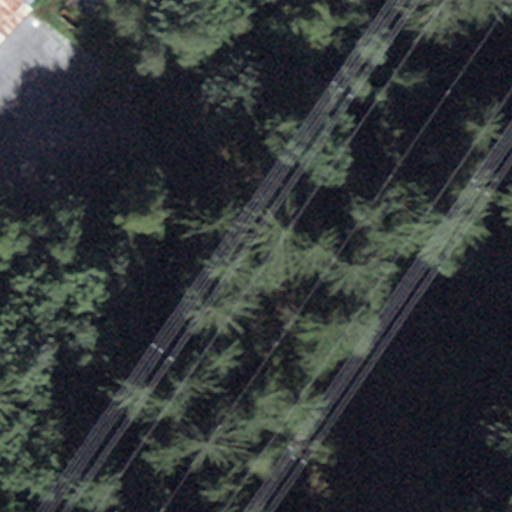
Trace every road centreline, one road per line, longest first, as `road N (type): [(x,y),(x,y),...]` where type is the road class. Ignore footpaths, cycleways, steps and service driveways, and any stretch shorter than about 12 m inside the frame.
road 1 (track): [(511,45),(351,174),(21,143)]
road 2 (track): [(21,143),(156,0)]
road 3 (track): [(460,511),(511,367)]
